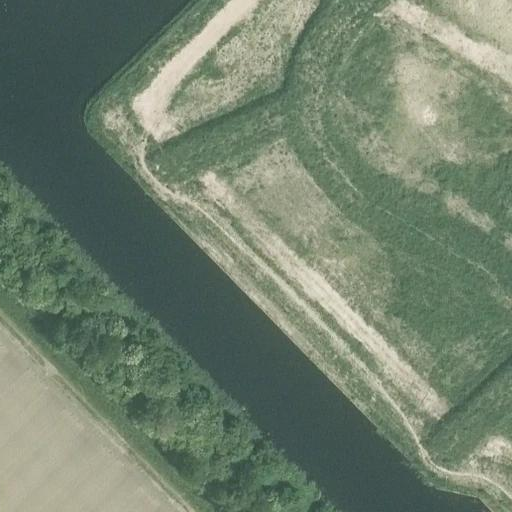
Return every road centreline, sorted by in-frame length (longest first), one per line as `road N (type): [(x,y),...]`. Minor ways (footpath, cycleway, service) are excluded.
road 1 (residential): [(511,297),(373,210),(335,170),(309,107),(344,10),(356,0)]
road 2 (unknown): [(165,166),(309,107)]
